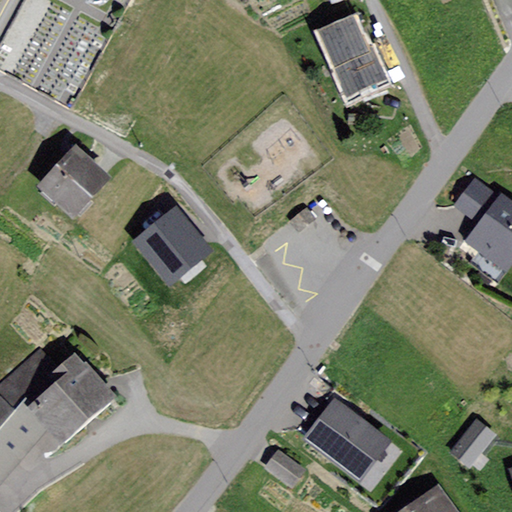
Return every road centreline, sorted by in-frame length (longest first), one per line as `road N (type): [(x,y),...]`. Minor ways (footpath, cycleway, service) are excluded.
road 1 (residential): [(0,82),(167,173),(312,350)]
road 2 (residential): [(511,71),(312,350)]
road 3 (residential): [(312,350),(240,455),(189,511)]
